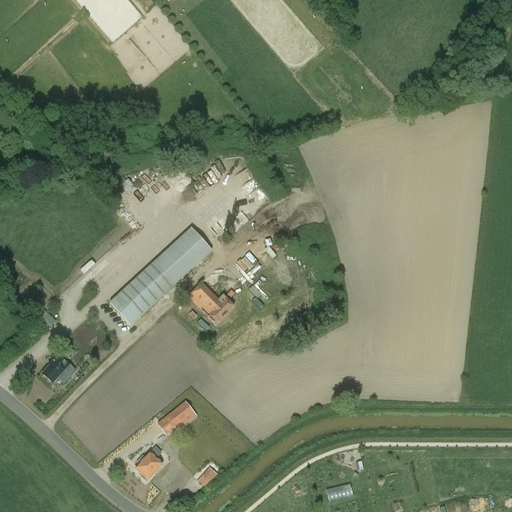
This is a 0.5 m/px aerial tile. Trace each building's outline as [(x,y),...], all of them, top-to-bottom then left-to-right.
[(189,230),(108,305),(128,327),(210,252),(189,230)] [(224,233),(216,240),(221,245),(229,237),(224,233)] [(271,246),(266,250),(272,260),(277,257),(271,246)] [(251,253),(246,256),(254,267),(250,270),(252,274),(261,267),(251,253)] [(245,257),(240,261),(248,271),(253,267),(245,257)] [(233,308),(226,300),(224,297),(231,290),(229,289),(231,287),(224,280),(226,278),(217,269),(209,275),(187,298),(207,318),(215,325),(233,308)] [(252,290),(244,281),(242,283),(237,278),(230,284),(236,290),(234,292),(242,300),(252,290)] [(55,354),(49,361),(52,363),(41,375),(52,385),(57,380),(63,385),(75,372),(55,354)] [(185,403),(166,418),(174,428),(193,413),(185,403)] [(135,464),(138,467),(135,470),(141,475),(140,478),(144,481),(147,481),(161,465),(156,460),(161,454),(155,448),(145,459),(142,457),(135,464)] [(209,470),(204,475),(211,481),(215,477),(209,470)] [(327,488),(329,500),(354,497),(353,484),(327,488)]
